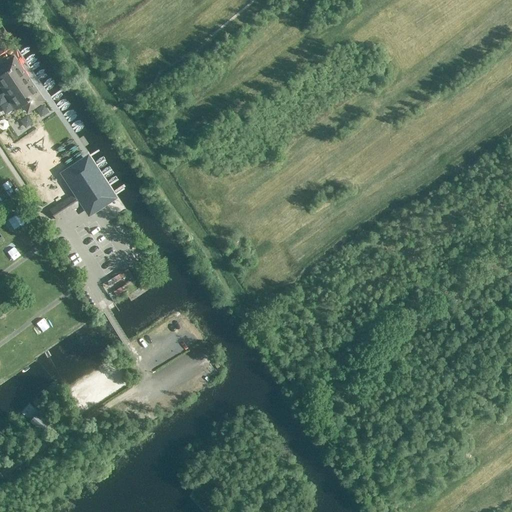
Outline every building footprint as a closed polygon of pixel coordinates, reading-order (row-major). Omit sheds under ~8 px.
[(0,54),(11,47),(0,31),(0,54)] [(0,74),(1,76),(0,76),(0,88),(16,111),(22,106),(27,114),(45,102),(14,57),(0,66),(0,74)] [(64,174),(89,213),(112,198),(87,159),(64,174)] [(72,194),(49,210),(57,222),(80,206),(72,194)] [(20,213),(4,223),(11,234),(27,224),(20,213)] [(83,244),(95,240),(93,233),(81,236),(83,244)] [(124,266),(130,276),(135,273),(129,263),(124,266)] [(115,275),(101,284),(106,291),(119,283),(115,275)] [(17,338),(23,344),(29,338),(23,332),(17,338)] [(189,350),(197,345),(193,339),(184,344),(189,350)] [(77,406),(87,402),(80,384),(70,388),(77,406)] [(160,413),(167,407),(161,399),(154,405),(160,413)] [(50,426),(36,414),(30,422),(43,434),(50,426)] [(11,453),(0,444),(0,457),(5,462),(11,453)]
